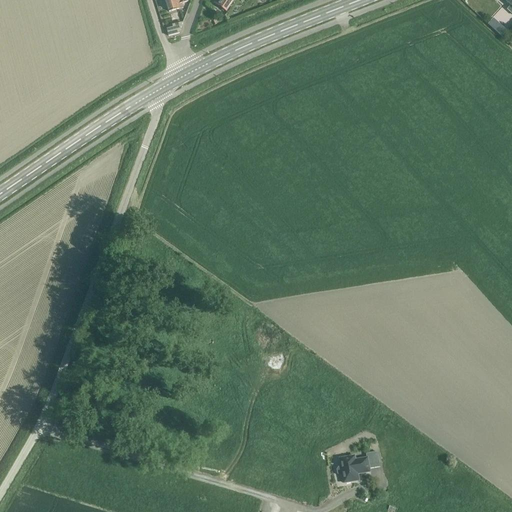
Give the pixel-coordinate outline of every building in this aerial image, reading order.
[(182,4),(188,2),(187,0),(165,0),(169,12),(183,8),(182,4)] [(216,0),(214,4),(226,13),(235,0),(216,0)] [(511,0),(503,0),(511,6),(507,10),(511,14),(511,0)] [(179,34),(183,23),(172,26),(173,28),(167,30),(168,37),(179,34)] [(371,451),(373,468),(383,467),(382,450),(371,451)] [(370,473),(368,459),(356,461),(355,457),(340,459),(341,468),(339,468),(337,471),(338,474),(340,476),(343,476),(344,484),(359,481),(358,475),(370,473)]
